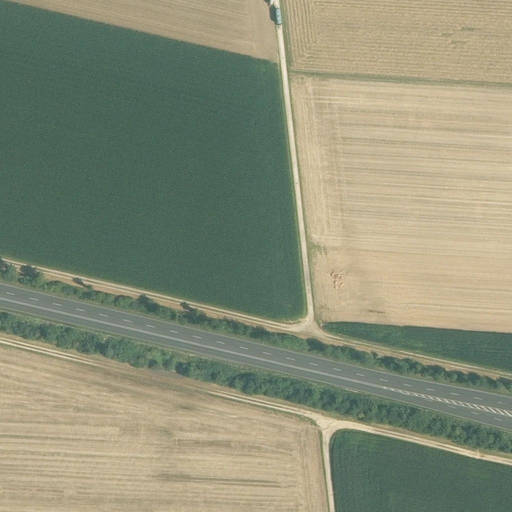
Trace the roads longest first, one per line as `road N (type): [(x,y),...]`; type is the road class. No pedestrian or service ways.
road 1 (track): [(511,464),(0,343)]
road 2 (track): [(0,264),(511,377)]
road 3 (trunk): [(386,385),(0,295)]
road 4 (track): [(311,337),(275,0)]
road 5 (trunk): [(386,385),(511,422)]
road 6 (trunk): [(511,406),(386,385)]
